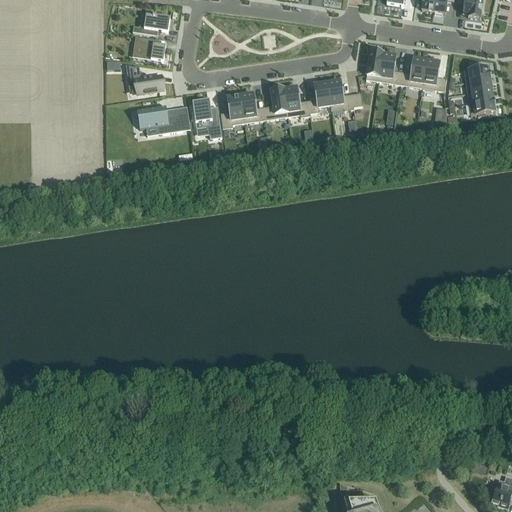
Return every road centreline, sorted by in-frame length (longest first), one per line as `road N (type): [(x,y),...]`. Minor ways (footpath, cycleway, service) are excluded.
road 1 (residential): [(199,8),(189,66),(200,77),(335,59),(345,55),(350,25)]
road 2 (residential): [(508,46),(350,25)]
road 3 (residential): [(350,25),(199,8)]
